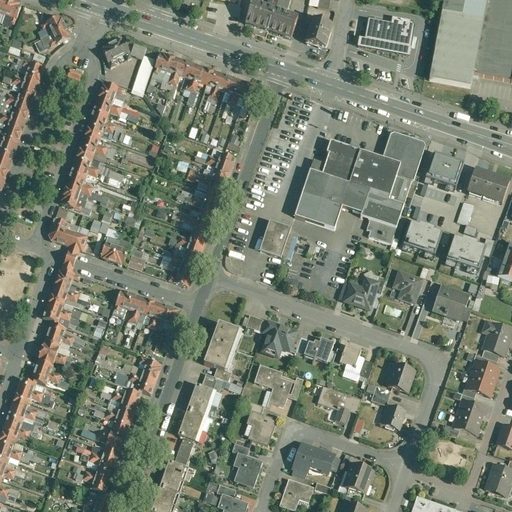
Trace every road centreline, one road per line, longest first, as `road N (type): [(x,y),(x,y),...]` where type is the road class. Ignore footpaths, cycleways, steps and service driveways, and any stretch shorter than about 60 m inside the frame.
road 1 (residential): [(405,466),(436,376),(433,362),(419,350),(210,276)]
road 2 (residential): [(280,66),(210,276)]
road 3 (residential): [(199,306),(125,511)]
road 4 (residential): [(86,41),(93,78),(32,247)]
road 5 (residential): [(405,466),(290,426),(262,511)]
road 6 (residential): [(86,41),(58,66),(0,229)]
road 7 (residential): [(511,364),(468,497),(405,466)]
road 8 (secondary): [(330,84),(511,146)]
road 9 (residential): [(52,255),(199,306)]
road 10 (secondary): [(161,24),(280,66)]
